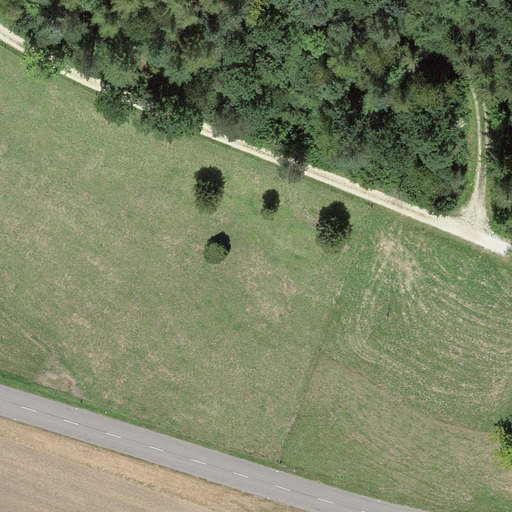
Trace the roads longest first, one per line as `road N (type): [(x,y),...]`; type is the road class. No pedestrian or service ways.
road 1 (track): [(511,255),(169,123),(0,34)]
road 2 (tertiary): [(352,511),(0,401)]
road 3 (track): [(469,238),(480,133),(465,69),(421,37),(312,0)]
